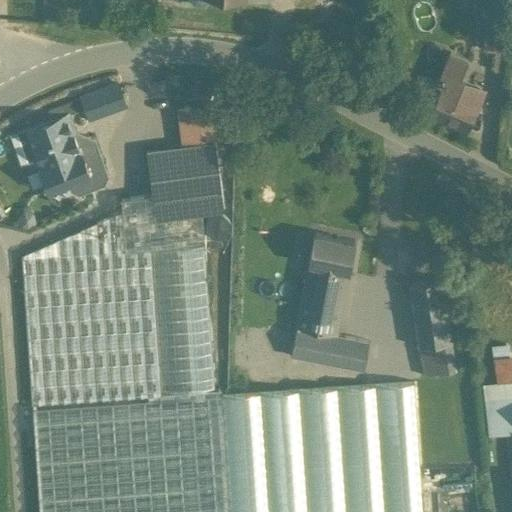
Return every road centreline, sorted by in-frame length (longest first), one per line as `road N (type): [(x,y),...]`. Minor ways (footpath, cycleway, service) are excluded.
road 1 (tertiary): [(81,60),(146,46),(258,57),(511,180)]
road 2 (unclassified): [(21,511),(0,239)]
